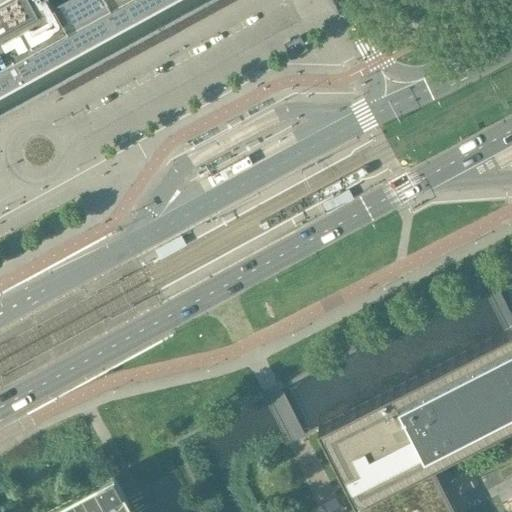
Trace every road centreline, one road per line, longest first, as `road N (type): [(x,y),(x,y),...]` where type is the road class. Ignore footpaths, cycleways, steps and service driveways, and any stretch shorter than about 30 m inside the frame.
road 1 (secondary): [(0,411),(511,130)]
road 2 (secondary): [(400,98),(0,317)]
road 3 (secondary): [(511,45),(400,98)]
